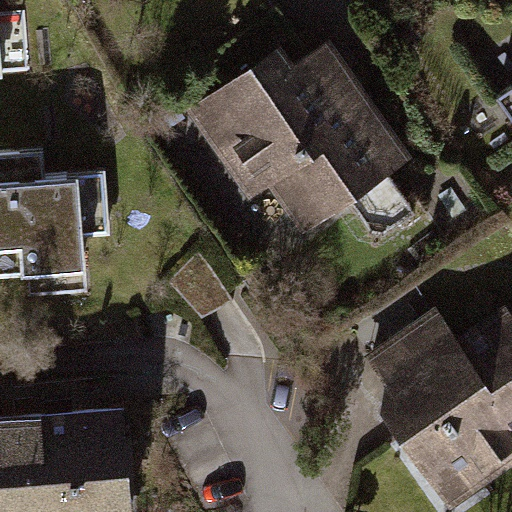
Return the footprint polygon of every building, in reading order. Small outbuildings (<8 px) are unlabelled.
[(278,45),(184,110),(248,202),(268,187),(301,235),(411,159),(328,41),(293,66),(278,45)] [(511,126),(511,135),(509,137),(511,140),(511,67),(484,89),(511,126)] [(0,272),(83,265),(81,236),(107,234),(102,169),(30,175),(28,150),(0,152),(0,272)] [(435,312),(369,358),(386,383),(380,416),(447,511),(452,511),(511,470),(511,314),(505,305),(455,341),(435,312)] [(93,408),(0,416),(0,511),(129,511),(120,406),(93,408)]
